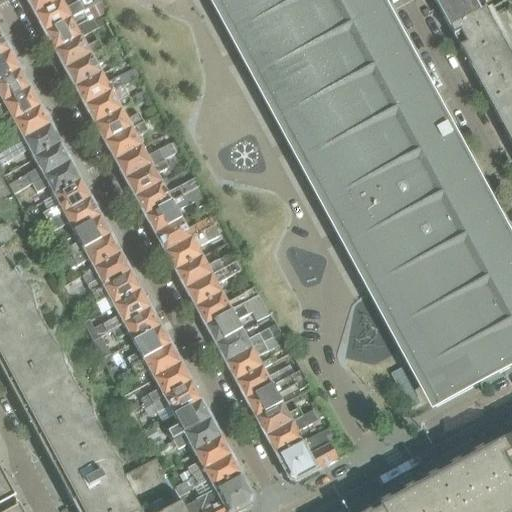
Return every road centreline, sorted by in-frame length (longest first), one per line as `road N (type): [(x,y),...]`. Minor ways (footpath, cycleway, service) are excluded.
road 1 (residential): [(4,0),(281,511)]
road 2 (residential): [(312,511),(511,405)]
road 3 (residential): [(511,191),(408,0)]
